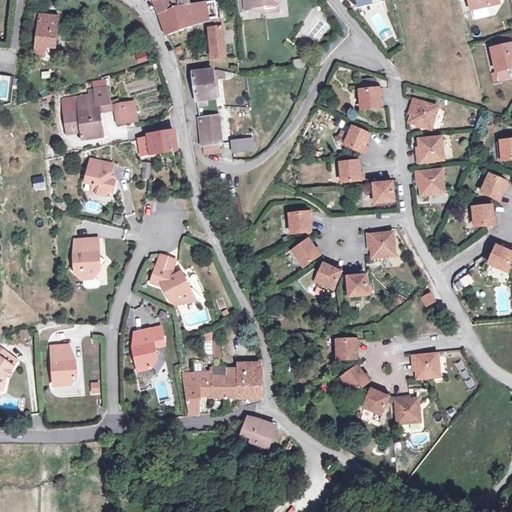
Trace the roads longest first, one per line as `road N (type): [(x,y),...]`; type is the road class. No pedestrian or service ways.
road 1 (residential): [(125,0),(154,28),(170,65),(197,202),(268,348),(268,408)]
road 2 (residential): [(511,381),(488,370),(409,220),(395,79)]
road 3 (residential): [(511,473),(486,499),(425,501),(318,450),(268,408)]
road 4 (residential): [(116,428),(111,331),(141,249),(162,225)]
road 5 (residential): [(116,428),(268,408)]
